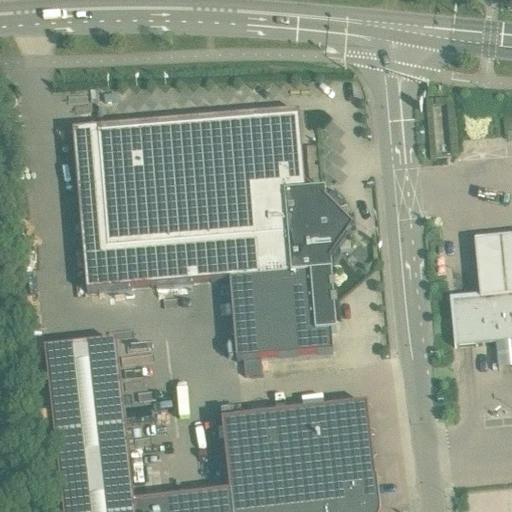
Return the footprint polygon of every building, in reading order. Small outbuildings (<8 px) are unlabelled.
[(299,115),(73,133),(87,294),(230,282),(237,363),(333,356),(331,335),(337,334),(332,274),(333,274),(332,266),(341,254),(351,253),(350,240),(353,236),(352,227),(348,223),(347,211),(337,212),(327,201),(326,193),(306,194),(299,115)] [(511,137),(499,139),(499,151),(511,150),(511,137)] [(511,238),(475,242),(480,301),(511,297),(511,238)] [(461,303),(452,303),(456,350),(464,349),(511,344),(511,297),(480,301),(461,303)] [(45,353),(63,511),(135,511),(135,506),(116,345),(45,353)] [(144,385),(147,408),(169,405),(166,382),(144,385)] [(231,495),(135,506),(135,511),(379,511),(367,407),(222,424),(231,495)]
